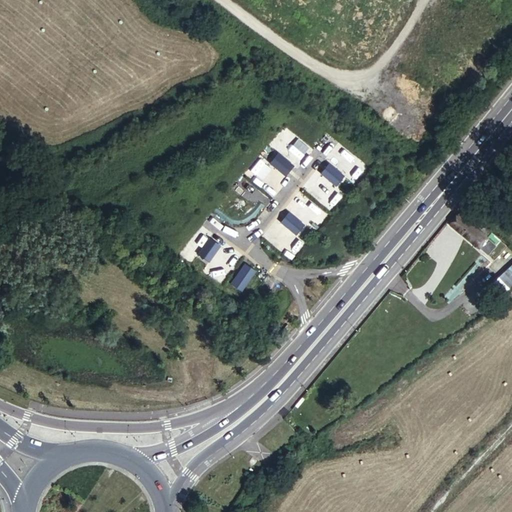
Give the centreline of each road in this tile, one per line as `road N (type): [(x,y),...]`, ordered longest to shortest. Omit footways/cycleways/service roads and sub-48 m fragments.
road 1 (secondary): [(336,316),(511,108)]
road 2 (secondary): [(168,511),(184,476),(261,413),(336,316)]
road 3 (trunk): [(226,416),(86,426),(0,404)]
road 4 (track): [(403,114),(224,0)]
road 5 (secondary): [(336,316),(226,416)]
